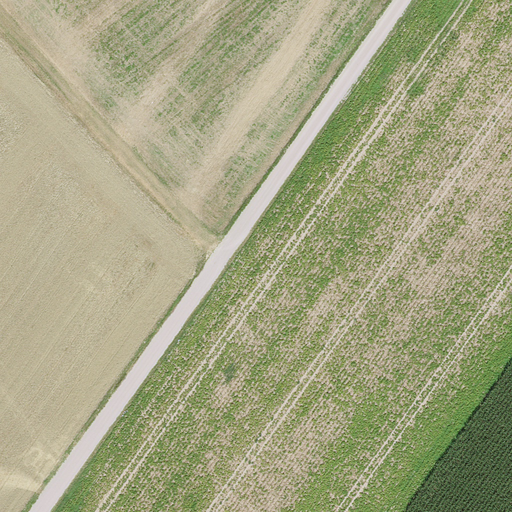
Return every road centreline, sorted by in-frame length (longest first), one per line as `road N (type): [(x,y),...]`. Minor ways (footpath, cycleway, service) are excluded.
road 1 (track): [(29,511),(398,0)]
road 2 (track): [(1,39),(216,258)]
